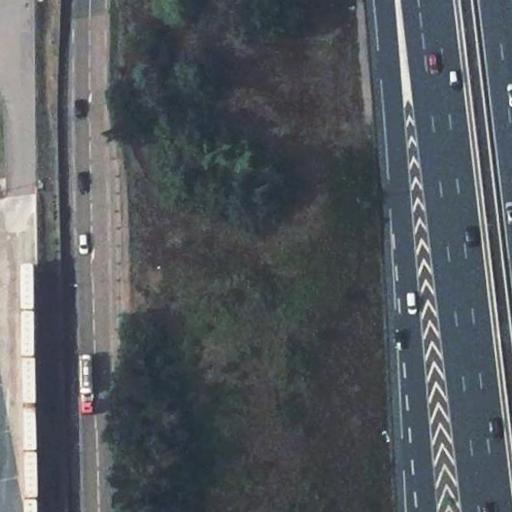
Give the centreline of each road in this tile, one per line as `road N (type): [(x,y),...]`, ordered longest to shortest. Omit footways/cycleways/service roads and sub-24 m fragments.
road 1 (motorway): [(426,0),(487,511)]
road 2 (motorway): [(386,0),(425,511)]
road 3 (unclassified): [(86,0),(103,511)]
